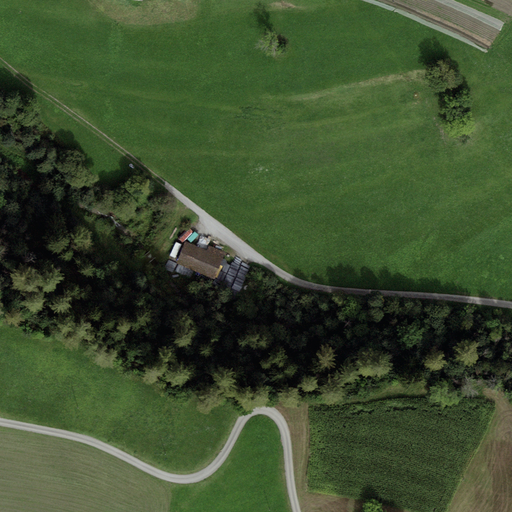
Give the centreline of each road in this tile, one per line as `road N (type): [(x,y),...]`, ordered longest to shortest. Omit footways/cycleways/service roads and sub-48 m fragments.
road 1 (unclassified): [(0,422),(87,441),(162,477),(188,479),(206,475),(246,414),(273,413),(283,426),(297,511)]
road 2 (track): [(0,60),(168,187)]
